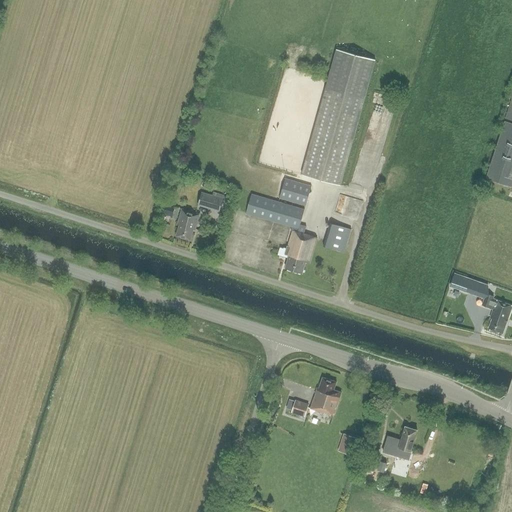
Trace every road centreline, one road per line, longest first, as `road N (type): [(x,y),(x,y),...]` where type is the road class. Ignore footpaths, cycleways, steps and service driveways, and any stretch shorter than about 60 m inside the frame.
road 1 (unclassified): [(511,350),(305,293),(0,192)]
road 2 (tertiary): [(281,338),(0,247)]
road 3 (tertiary): [(505,417),(281,338)]
road 4 (unclassified): [(281,338),(226,511)]
